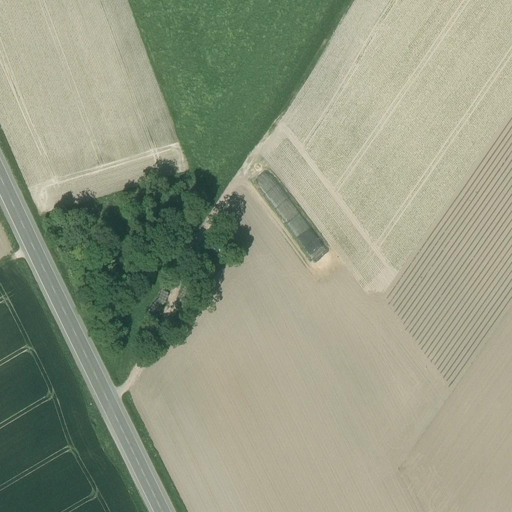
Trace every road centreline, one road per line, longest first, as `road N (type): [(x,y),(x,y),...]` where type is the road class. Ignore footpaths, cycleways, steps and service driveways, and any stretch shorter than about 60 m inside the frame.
road 1 (secondary): [(161,511),(0,177)]
road 2 (track): [(281,114),(188,256),(156,345),(107,400)]
